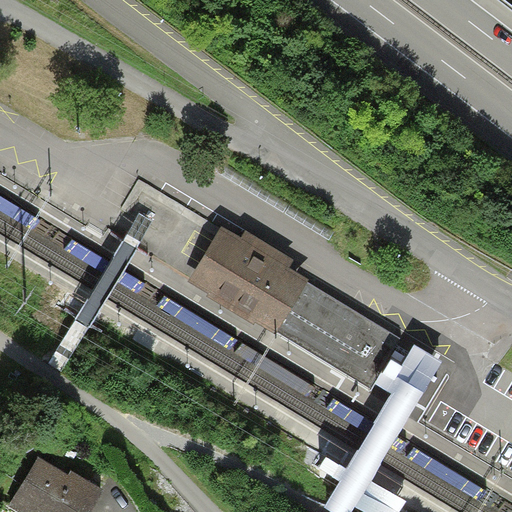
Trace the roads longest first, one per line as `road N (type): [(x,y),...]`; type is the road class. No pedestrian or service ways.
road 1 (unclassified): [(319,165),(248,150),(0,2)]
road 2 (unclassified): [(319,165),(103,0)]
road 3 (residential): [(202,511),(130,433),(0,346)]
road 4 (unclassified): [(511,301),(319,165)]
road 5 (track): [(317,511),(175,435),(130,433)]
road 6 (motorway): [(363,0),(511,112)]
